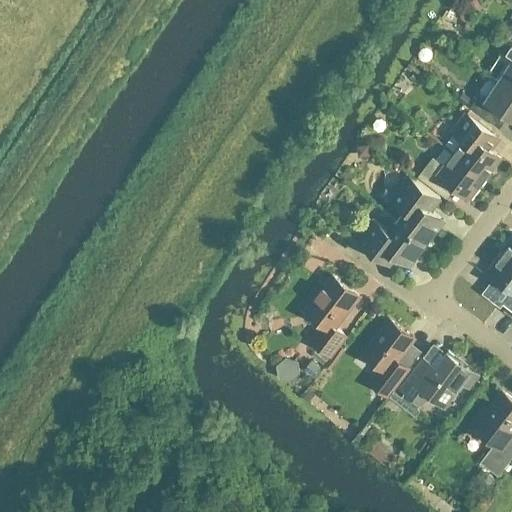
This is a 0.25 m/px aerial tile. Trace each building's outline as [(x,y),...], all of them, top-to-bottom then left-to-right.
[(511,40),(510,40),(488,73),(511,88),(511,40)] [(488,73),(499,81),(486,100),(479,95),(471,107),(496,125),(505,113),(511,117),(511,88),(488,73)] [(463,141),(453,153),(485,178),(501,157),(492,150),(500,139),(467,113),(452,132),(463,141)] [(469,198),(485,178),(453,153),(443,166),(432,158),(418,177),(440,194),(448,182),(469,198)] [(396,220),(425,242),(437,227),(435,225),(440,218),(431,211),(440,199),(408,174),(390,198),(404,209),(396,220)] [(414,257),(425,242),(396,220),(388,230),(374,220),(357,241),(389,265),(397,256),(406,263),(412,256),(414,257)] [(511,241),(502,254),(511,261),(511,241)] [(351,268),(358,259),(337,244),(330,253),(351,268)] [(511,261),(502,254),(488,273),(511,291),(511,292),(503,304),(511,311),(511,261)] [(311,341),(330,356),(346,336),(334,327),(359,295),(333,275),(305,310),(324,324),(311,341)] [(384,370),(373,384),(388,395),(409,368),(397,360),(414,338),(389,318),(362,353),(384,370)] [(450,353),(461,335),(450,329),(439,346),(450,353)] [(424,359),(401,389),(421,404),(429,394),(445,406),(462,383),(469,388),(478,376),(447,353),(435,368),(424,359)] [(481,462),(498,475),(511,457),(511,435),(511,434),(511,398),(502,390),(487,410),(484,409),(471,426),(495,443),(481,462)]
